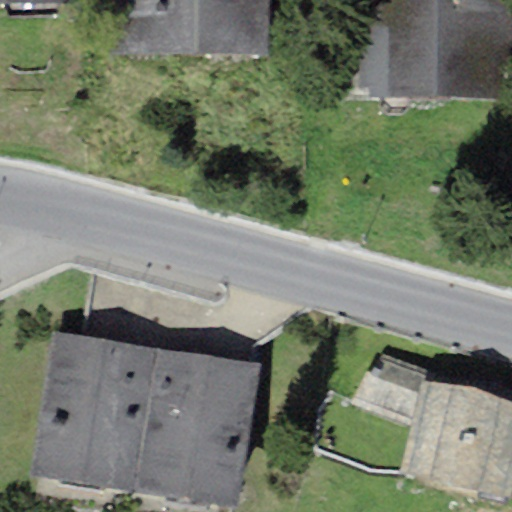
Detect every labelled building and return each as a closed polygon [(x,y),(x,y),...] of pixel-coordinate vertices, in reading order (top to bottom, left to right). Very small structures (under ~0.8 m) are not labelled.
[(100,0),(100,52),(135,52),(134,0),(100,0)] [(262,0),(134,0),(135,52),(262,52),(262,0)] [(436,93),(437,0),(359,0),(359,93),(436,93)] [(511,0),(437,0),(436,93),(511,94),(511,0)] [(263,367),(54,332),(31,470),(240,504),(263,367)] [(511,404),(418,384),(399,471),(510,495),(511,486),(511,404)]
